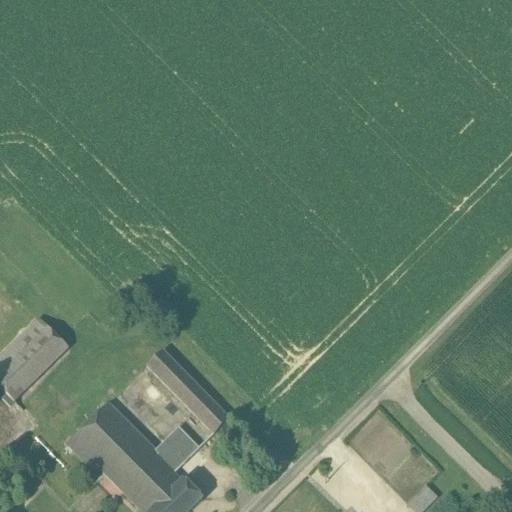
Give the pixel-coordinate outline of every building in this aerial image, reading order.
[(39,321),(0,359),(0,388),(14,402),(67,349),(39,321)] [(230,422),(163,354),(147,369),(214,437),(230,422)] [(140,511),(155,511),(184,484),(176,476),(154,454),(155,453),(109,407),(67,447),(93,473),(97,468),(140,511)] [(155,453),(154,454),(176,476),(200,451),(179,430),(155,453)] [(184,484),(155,511),(193,511),(203,502),(185,484),(184,484)] [(426,488),(407,508),(411,511),(426,511),(438,500),(426,488)]
